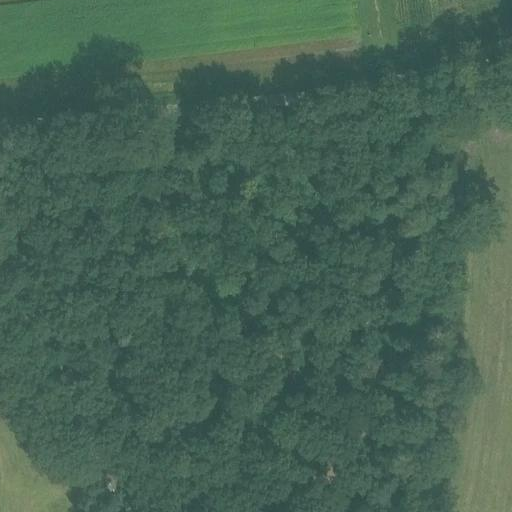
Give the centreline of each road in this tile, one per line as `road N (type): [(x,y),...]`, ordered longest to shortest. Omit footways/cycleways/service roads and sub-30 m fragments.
road 1 (unclassified): [(0,130),(378,87),(452,68)]
road 2 (unclassified): [(141,511),(0,279)]
